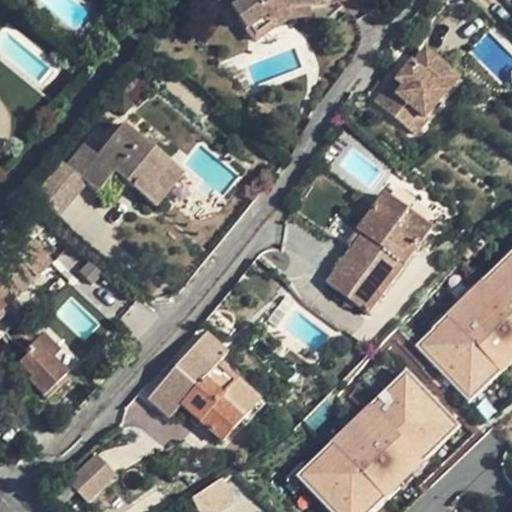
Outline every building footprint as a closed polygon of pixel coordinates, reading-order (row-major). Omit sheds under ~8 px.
[(237,17),(254,41),(274,26),(269,20),(285,9),(308,7),(324,6),(323,0),(222,0),(218,4),(231,22),(237,17)] [(285,9),(269,20),(274,26),(275,29),(288,19),(308,18),(308,7),(285,9)] [(392,90),(379,105),(415,136),(428,120),(426,119),(447,95),(433,83),(446,68),(427,52),(414,67),(412,65),(398,82),(405,88),(398,96),(392,90)] [(459,80),(446,68),(433,83),(447,95),(459,80)] [(398,82),(396,80),(377,103),(379,105),(392,90),(398,96),(405,88),(398,82)] [(83,147),(65,169),(94,194),(110,173),(153,208),(181,175),(123,126),(96,157),(83,147)] [(352,251),(326,285),(367,316),(432,231),(384,196),(356,233),(362,238),(352,251)] [(30,212),(18,224),(25,231),(37,219),(30,212)] [(356,233),(347,246),(352,251),(362,238),(356,233)] [(0,337),(15,324),(2,310),(52,264),(30,241),(0,270),(0,337)] [(467,404),(511,362),(511,258),(415,349),(467,404)] [(10,336),(26,353),(35,344),(19,327),(10,336)] [(35,344),(52,362),(60,354),(43,336),(35,344)] [(228,355),(210,338),(152,400),(170,418),(228,355)] [(336,355),(345,344),(337,338),(329,349),(336,355)] [(220,364),(180,408),(221,444),(261,401),(220,364)] [(296,478),(327,511),(372,511),(457,432),(405,376),(296,478)] [(61,493),(82,511),(83,511),(109,483),(88,463),(61,493)] [(200,511),(254,511),(227,472),(191,498),(200,511)]
